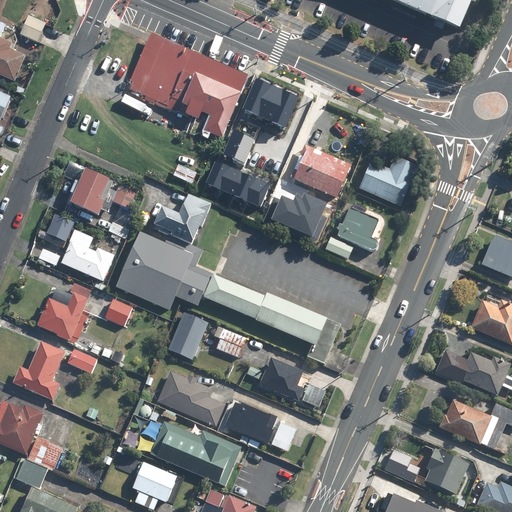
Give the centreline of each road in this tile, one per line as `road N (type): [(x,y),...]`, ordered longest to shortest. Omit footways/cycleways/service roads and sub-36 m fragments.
road 1 (tertiary): [(435,240),(320,511)]
road 2 (residential): [(0,244),(103,0)]
road 3 (tertiary): [(170,0),(348,77)]
road 4 (tertiary): [(500,129),(435,240)]
road 5 (tertiary): [(348,77),(468,95)]
